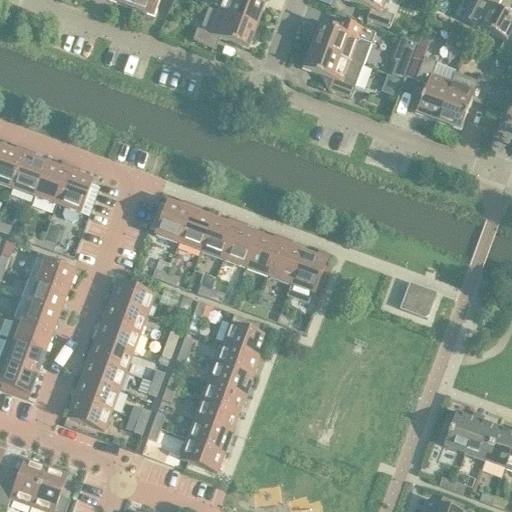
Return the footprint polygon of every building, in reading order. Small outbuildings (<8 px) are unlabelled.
[(109,0),(108,2),(131,11),(134,0),(109,0)] [(134,0),(131,11),(153,19),(159,0),(134,0)] [(221,0),(216,14),(256,29),(264,6),(247,0),(221,0)] [(381,13),(385,0),(340,0),(341,1),(369,12),(365,23),(388,31),(393,18),(381,13)] [(493,0),(471,0),(461,20),(505,44),(511,30),(511,19),(490,7),(493,0)] [(256,29),(216,14),(209,11),(201,32),(196,31),(192,43),(215,51),(219,40),(248,51),(256,29)] [(319,26),(310,49),(362,68),(375,35),(340,22),(336,33),(319,26)] [(382,90),(381,92),(382,93),(382,94),(385,95),(386,95),(387,96),(392,97),(393,98),(395,98),(396,96),(397,94),(397,92),(398,91),(398,90),(399,89),(399,88),(400,87),(401,84),(401,83),(401,82),(403,80),(404,78),(405,78),(406,79),(408,80),(410,80),(410,81),(411,81),(415,82),(423,60),(424,59),(423,58),(424,57),(425,55),(425,54),(425,53),(427,50),(427,49),(426,48),(423,47),(421,46),(420,45),(417,45),(417,46),(415,46),(414,45),(411,45),(411,44),(409,44),(407,43),(404,42),(403,42),(402,41),(399,40),(398,40),(397,41),(396,43),(395,46),(395,47),(395,48),(394,50),(394,51),(394,52),(392,55),(392,59),(391,61),(391,63),(392,65),(392,67),(391,68),(391,71),(389,75),(388,77),(386,77),(386,78),(385,81),(385,82),(384,83),(384,84),(384,85),(383,87),(383,88),(382,89),(382,90)] [(362,68),(310,49),(302,71),(331,82),(327,93),(350,101),(362,68)] [(437,124),(452,84),(432,77),(436,64),(424,59),(423,60),(415,82),(426,87),(415,115),(437,124)] [(452,84),(437,124),(460,132),(470,103),(481,107),(489,84),(477,80),(476,84),(455,76),(452,84)] [(0,152),(0,186),(12,191),(26,151),(18,148),(16,154),(1,149),(0,152)] [(12,191),(35,200),(47,165),(34,161),(36,155),(26,151),(12,191)] [(35,200),(57,208),(71,168),(63,165),(61,170),(47,165),(35,200)] [(80,172),(71,168),(57,208),(65,211),(63,217),(65,222),(71,224),(76,222),(78,216),(80,216),(92,183),(78,177),(80,172)] [(178,246),(193,206),(184,203),(181,209),(166,204),(154,237),(178,246)] [(178,246),(200,254),(212,220),(199,215),(202,210),(193,206),(178,246)] [(200,254),(222,262),(237,223),(228,220),(226,225),(212,220),(200,254)] [(222,262),(245,271),(257,236),(245,232),(247,227),(237,223),(222,262)] [(0,224),(0,234),(9,237),(12,228),(0,224)] [(42,250),(45,240),(32,235),(29,245),(42,250)] [(245,271),(267,279),(282,240),(273,236),(271,242),(257,236),(245,271)] [(45,240),(42,250),(52,254),(56,244),(45,240)] [(282,240),(267,279),(290,287),(302,253),(290,249),(292,243),(282,240)] [(302,253),(290,287),(285,299),(307,307),(312,295),(314,296),(328,257),(318,253),(316,258),(302,253)] [(0,257),(0,270),(4,272),(9,260),(0,257)] [(28,281),(67,295),(75,274),(36,259),(28,281)] [(164,284),(166,276),(155,272),(152,279),(164,284)] [(166,276),(164,284),(175,288),(178,281),(166,276)] [(60,316),(67,295),(28,281),(20,302),(60,316)] [(109,303),(147,317),(154,297),(117,283),(109,303)] [(427,321),(436,295),(409,285),(399,311),(427,321)] [(208,300),(211,293),(199,288),(196,296),(208,300)] [(211,293),(208,300),(220,305),(222,297),(211,293)] [(179,310),(187,313),(192,301),(183,298),(179,310)] [(20,302),(12,322),(52,337),(60,316),(20,302)] [(109,303),(102,322),(140,336),(147,317),(109,303)] [(202,318),(206,306),(198,303),(193,315),(202,318)] [(253,317),(256,309),(244,305),(242,313),(253,317)] [(256,309),(253,317),(265,321),(267,313),(256,309)] [(275,325),(287,329),(290,321),(278,317),(275,325)] [(12,322),(5,342),(45,356),(52,337),(12,322)] [(132,355),(140,336),(102,322),(95,341),(132,355)] [(223,345),(260,359),(267,339),(230,325),(223,345)] [(166,346),(174,349),(178,337),(170,334),(166,346)] [(180,351),(188,354),(193,342),(184,339),(180,351)] [(125,375),(132,355),(95,341),(88,361),(125,375)] [(5,342),(0,356),(0,363),(37,377),(45,356),(5,342)] [(252,378),(260,359),(223,345),(216,364),(252,378)] [(174,349),(166,346),(161,358),(170,361),(174,349)] [(188,354),(180,351),(176,363),(184,366),(188,354)] [(118,394),(125,375),(88,361),(81,380),(118,394)] [(37,377),(0,363),(0,386),(29,397),(37,377)] [(245,397),(252,378),(216,364),(209,384),(245,397)] [(151,384),(160,387),(164,375),(156,372),(151,384)] [(166,390),(174,393),(178,381),(170,378),(166,390)] [(111,413),(118,394),(81,380),(74,399),(111,413)] [(160,387),(151,384),(147,396),(155,399),(160,387)] [(238,416),(245,397),(209,384),(202,403),(238,416)] [(174,393),(166,390),(162,401),(170,404),(174,393)] [(111,413),(74,399),(66,419),(104,433),(111,413)] [(231,436),(238,416),(202,403),(195,422),(231,436)] [(137,422),(146,426),(150,414),(142,411),(137,422)] [(464,457),(479,418),(473,415),(471,420),(455,414),(442,448),(464,457)] [(152,428),(160,431),(164,419),(156,416),(152,428)] [(464,457),(484,464),(497,429),(482,424),(484,419),(479,418),(464,457)] [(146,426),(137,422),(133,434),(141,437),(146,426)] [(224,455),(231,436),(195,422),(187,441),(224,455)] [(160,431),(152,428),(147,440),(156,443),(160,431)] [(484,464),(504,471),(511,450),(511,431),(511,434),(497,429),(484,464)] [(224,455),(187,441),(180,461),(217,475),(224,455)] [(30,509),(45,469),(24,461),(16,482),(6,478),(0,494),(0,505),(9,508),(11,502),(30,509)] [(45,469),(30,509),(38,511),(65,511),(69,501),(59,497),(67,476),(45,469)] [(451,492),(454,485),(442,480),(439,488),(451,492)] [(454,485),(451,492),(462,497),(465,489),(454,485)] [(491,507),(494,499),(481,495),(479,503),(491,507)] [(494,499),(491,507),(502,511),(505,503),(494,499)] [(453,511),(427,502),(423,511),(453,511)]
